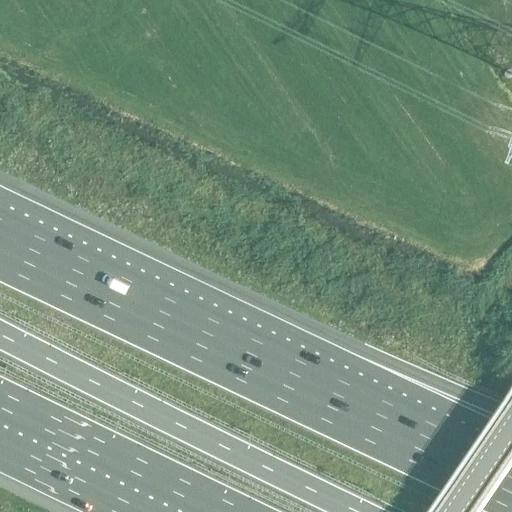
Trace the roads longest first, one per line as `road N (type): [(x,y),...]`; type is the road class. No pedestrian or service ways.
road 1 (motorway): [(511,483),(0,237)]
road 2 (unknown): [(503,434),(0,195)]
road 3 (motorway): [(0,331),(362,511)]
road 4 (motorway): [(0,425),(175,511)]
